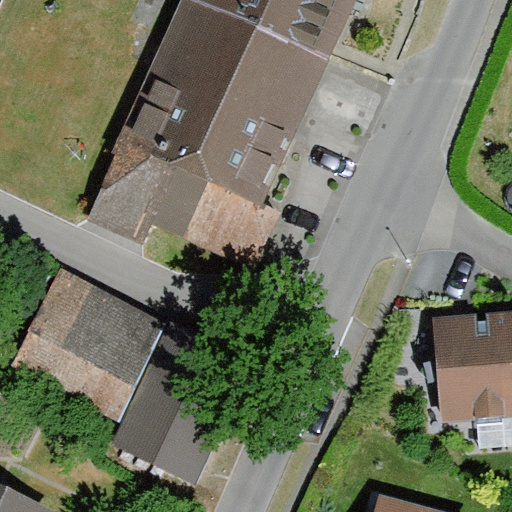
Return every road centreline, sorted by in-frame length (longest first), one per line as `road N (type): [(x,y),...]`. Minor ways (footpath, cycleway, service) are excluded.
road 1 (tertiary): [(471,0),(311,365)]
road 2 (residential): [(0,224),(311,365)]
road 3 (tertiary): [(311,365),(243,511)]
